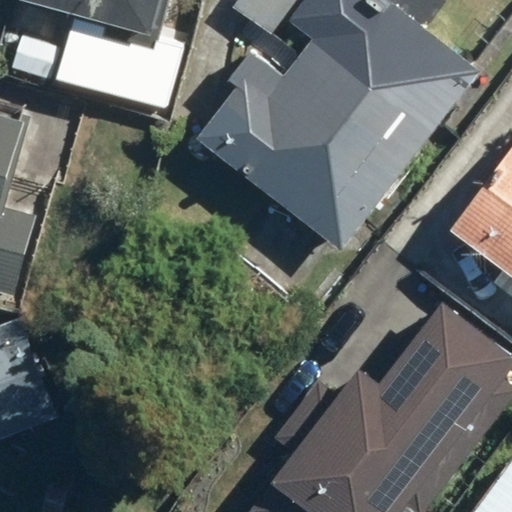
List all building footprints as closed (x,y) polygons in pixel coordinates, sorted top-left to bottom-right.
[(18,0),(145,35),(154,0),(18,0)] [(183,129),(339,249),(480,69),(390,0),(300,0),(284,22),(305,38),(280,71),(247,46),(183,129)] [(232,0),(228,7),(265,36),(293,0),(232,0)] [(0,293),(12,297),(35,216),(0,206),(0,185),(20,118),(0,112),(0,293)] [(511,278),(511,140),(445,227),(511,278)] [(245,511),(406,511),(511,369),(511,351),(438,297),(376,382),(355,366),(335,393),(317,380),(274,437),(292,450),(245,511)] [(13,317),(0,322),(0,437),(52,418),(13,317)] [(511,511),(511,456),(469,511),(511,511)]
